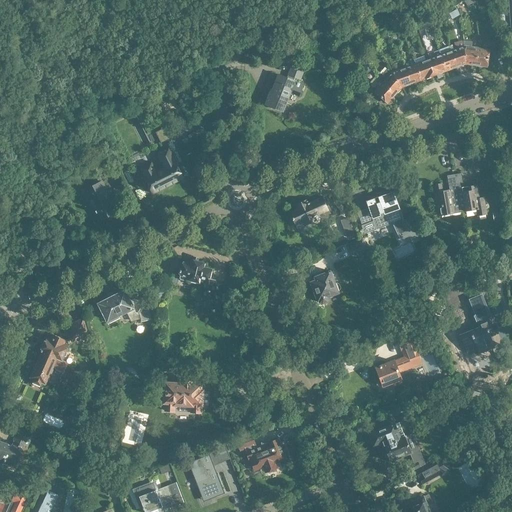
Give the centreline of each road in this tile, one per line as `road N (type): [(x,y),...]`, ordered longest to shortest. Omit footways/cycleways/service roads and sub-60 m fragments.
road 1 (unknown): [(20,306),(54,149),(123,28),(128,0)]
road 2 (residential): [(340,479),(236,199)]
road 3 (residential): [(236,199),(323,157),(511,90)]
road 4 (residential): [(0,312),(236,199)]
road 5 (residential): [(236,199),(217,70),(244,67)]
